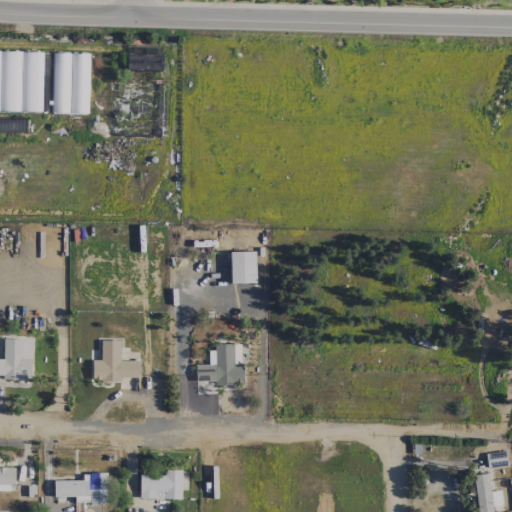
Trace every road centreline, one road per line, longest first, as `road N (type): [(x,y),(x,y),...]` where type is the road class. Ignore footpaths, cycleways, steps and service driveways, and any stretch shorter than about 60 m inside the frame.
road 1 (residential): [(0,7),(511,23)]
road 2 (residential): [(0,422),(511,430)]
